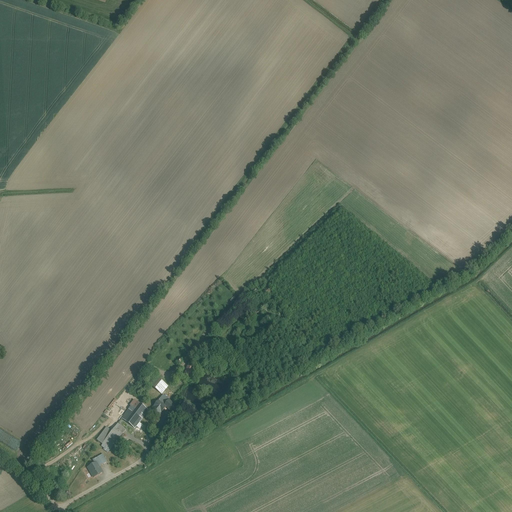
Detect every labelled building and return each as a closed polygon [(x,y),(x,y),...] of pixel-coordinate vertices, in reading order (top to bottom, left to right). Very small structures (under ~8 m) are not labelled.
[(168,386),(161,381),(156,387),(163,392),(168,386)] [(172,411),(176,405),(161,394),(156,400),(155,399),(148,408),(156,413),(162,405),(172,411)] [(147,409),(132,398),(118,417),(134,428),(147,409)] [(98,438),(100,438),(113,449),(127,430),(118,424),(113,431),(106,427),(98,438)] [(91,460),(85,464),(91,475),(100,470),(96,464),(104,459),(101,452),(90,458),(91,460)]
